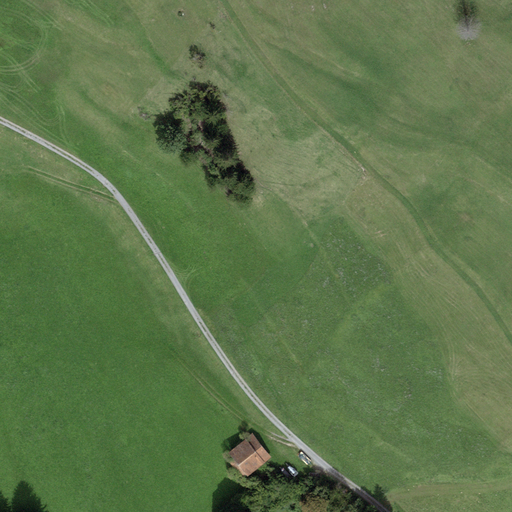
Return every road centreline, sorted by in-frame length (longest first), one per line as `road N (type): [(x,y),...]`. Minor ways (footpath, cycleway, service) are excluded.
road 1 (track): [(382,511),(255,401),(107,185),(0,120)]
road 2 (track): [(228,0),(291,92),(409,201),(439,251),(479,287),(511,334)]
